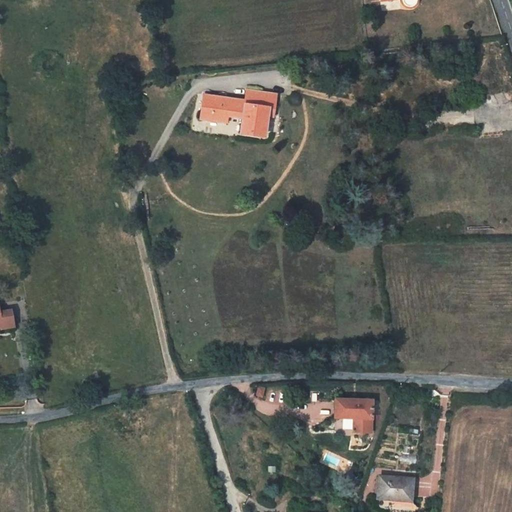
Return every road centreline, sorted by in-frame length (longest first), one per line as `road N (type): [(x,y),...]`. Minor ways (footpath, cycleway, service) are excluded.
road 1 (unclassified): [(511,384),(288,377),(201,384)]
road 2 (unclassified): [(201,384),(0,420)]
road 3 (residential): [(237,511),(201,384)]
